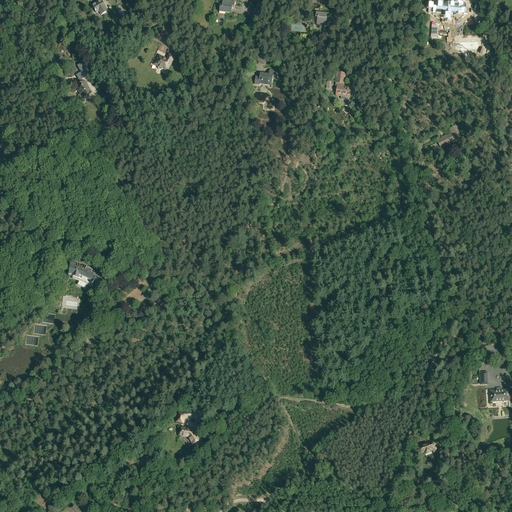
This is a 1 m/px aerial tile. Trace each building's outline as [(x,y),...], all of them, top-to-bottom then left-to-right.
[(106,8),(101,1),(92,6),(97,13),(99,12),(101,15),(107,12),(105,8),(106,8)] [(235,2),(223,1),(222,5),(220,5),(219,12),(231,14),(232,7),(234,7),(235,2)] [(431,4),(431,12),(436,12),(436,13),(443,14),(443,17),(452,17),(453,12),(455,12),(455,14),(461,14),(461,11),(465,11),(465,6),(462,5),(462,4),(456,4),(456,5),(453,5),(453,1),(451,1),(451,2),(449,2),(449,1),(447,1),(447,5),(445,5),(445,7),(440,7),(440,1),(435,1),(435,5),(431,4)] [(328,15),(316,13),(316,18),(318,18),(317,25),(329,26),(330,19),(328,19),(328,15)] [(469,37),(459,38),(460,47),(470,47),(470,46),(478,45),(478,37),(474,37),(474,36),(471,36),(471,38),(469,38),(469,37)] [(154,64),(159,67),(159,68),(159,69),(160,69),(161,69),(162,69),(167,71),(174,58),(169,55),(166,60),(159,56),(154,64)] [(77,86),(79,89),(78,90),(80,94),(81,93),(84,98),(92,93),(85,81),(84,82),(82,79),(90,74),(84,63),(84,64),(85,66),(80,68),(82,73),(77,76),(80,80),(80,82),(81,84),(77,86)] [(259,76),(255,75),(254,84),(260,85),(262,83),(272,85),(272,79),(277,80),(278,70),(269,69),(268,74),(260,72),(259,76)] [(336,95),(342,96),(341,99),(342,100),(345,100),(346,99),(346,97),(352,98),(353,88),(343,86),(345,74),(337,73),(336,83),(339,83),(338,86),(337,85),(336,95)] [(441,149),(463,138),(457,126),(449,130),(451,134),(437,141),(441,149)] [(76,264),(70,263),(69,276),(77,278),(84,281),(91,285),(98,290),(106,280),(102,277),(101,279),(96,276),(92,273),(93,271),(87,267),(85,270),(80,268),(75,267),(76,264)] [(487,374),(480,375),(481,386),(488,385),(487,374)] [(490,392),(491,402),(509,401),(508,390),(490,392)] [(193,430),(182,428),(180,435),(188,437),(193,445),(195,443),(195,444),(197,445),(199,443),(199,442),(198,441),(200,440),(193,430)] [(431,443),(417,448),(420,454),(422,453),(423,455),(430,452),(430,451),(433,449),(431,443)]
